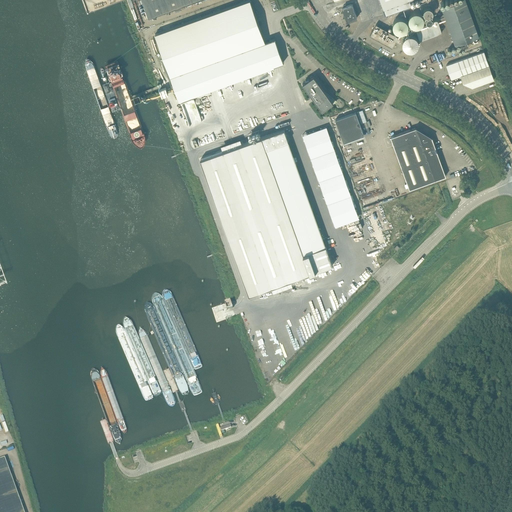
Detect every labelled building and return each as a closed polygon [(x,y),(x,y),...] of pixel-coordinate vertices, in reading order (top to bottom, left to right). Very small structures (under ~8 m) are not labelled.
[(142,0),(148,18),(198,0),(142,0)] [(265,42),(249,0),(248,0),(155,34),(179,100),(274,66),(283,62),(275,38),(265,42)] [(380,0),(385,14),(411,5),(409,0),(380,0)] [(455,46),(479,37),(476,30),(465,0),(462,0),(446,6),(441,8),(455,46)] [(347,21),(352,20),(357,18),(352,4),(342,8),(344,13),(343,16),(345,16),(347,21)] [(424,14),(426,16),(427,16),(429,16),(431,15),(433,14),(433,12),(433,10),(432,8),(430,7),(428,6),(426,7),(425,8),(424,10),(423,12),(424,14)] [(424,21),(424,19),(424,16),(422,14),(421,13),(419,11),(416,11),(414,11),(412,13),(410,14),(409,16),(408,19),(409,21),(410,23),(412,25),(414,26),(416,27),(419,26),(421,25),(422,23),(424,21)] [(404,18),(402,17),(400,17),(397,17),(395,19),(394,21),(393,23),(393,25),(393,28),(395,30),(397,31),(399,32),(401,32),(403,32),(405,30),(407,28),(408,26),(408,24),(407,21),(406,19),(404,18)] [(392,48),(398,37),(376,24),(370,35),(392,48)] [(403,45),(405,47),(407,48),(410,49),(412,48),(414,47),(416,46),(418,43),(418,41),(418,38),(417,36),(415,34),(413,33),(410,33),(408,33),(406,34),(404,36),(402,38),(402,40),(402,43),(403,45)] [(494,79),(489,65),(484,52),(446,65),(451,79),(460,76),(463,83),(472,88),(494,80),(494,79)] [(329,96),(314,75),(303,84),(322,110),(331,104),(331,105),(337,101),(330,96),(329,96)] [(344,143),(359,137),(364,135),(356,112),(335,119),(344,143)] [(409,189),(435,180),(445,176),(432,137),(417,127),(391,137),(409,189)] [(333,265),(326,246),(303,254),(266,149),(288,141),(284,129),(200,159),(249,295),(333,265)] [(462,170),(474,166),(472,160),(460,164),(462,170)] [(467,190),(468,190),(472,188),(469,179),(463,181),(467,190)] [(373,248),(379,246),(377,238),(371,239),(373,248)] [(378,258),(383,256),(380,247),(375,248),(378,258)] [(0,511),(23,511),(6,465),(4,459),(0,460),(0,511)]
